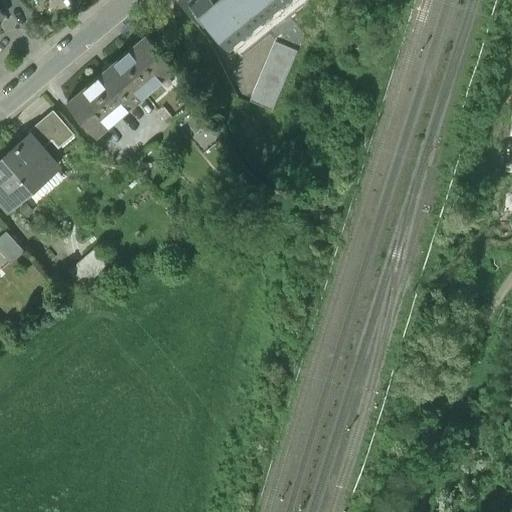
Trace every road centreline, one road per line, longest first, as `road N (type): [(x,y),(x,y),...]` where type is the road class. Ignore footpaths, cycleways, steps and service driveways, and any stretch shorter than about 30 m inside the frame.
road 1 (track): [(511,280),(487,316),(420,511)]
road 2 (tertiary): [(0,100),(124,0)]
